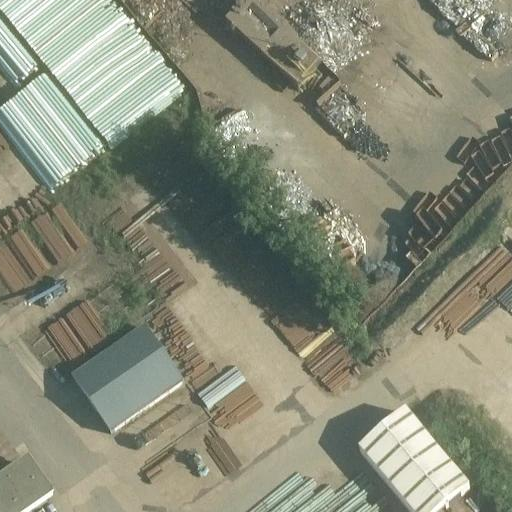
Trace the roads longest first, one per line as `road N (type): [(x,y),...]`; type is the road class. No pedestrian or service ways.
road 1 (unknown): [(511,319),(386,402),(255,511)]
road 2 (unknown): [(135,511),(0,361)]
